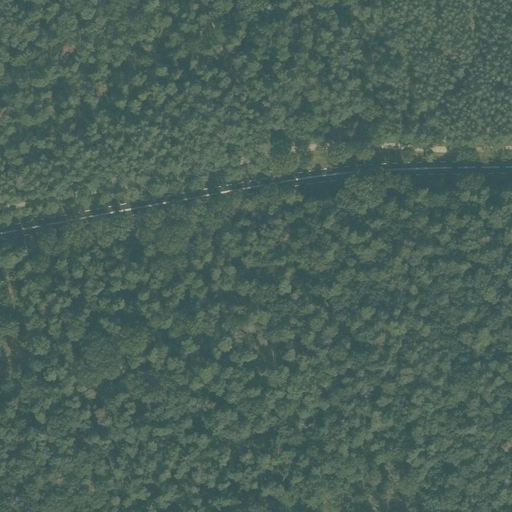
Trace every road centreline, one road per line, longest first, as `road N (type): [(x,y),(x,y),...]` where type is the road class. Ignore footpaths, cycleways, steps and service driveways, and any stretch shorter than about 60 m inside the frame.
road 1 (primary): [(0,234),(342,173),(511,167)]
road 2 (track): [(99,511),(0,269)]
